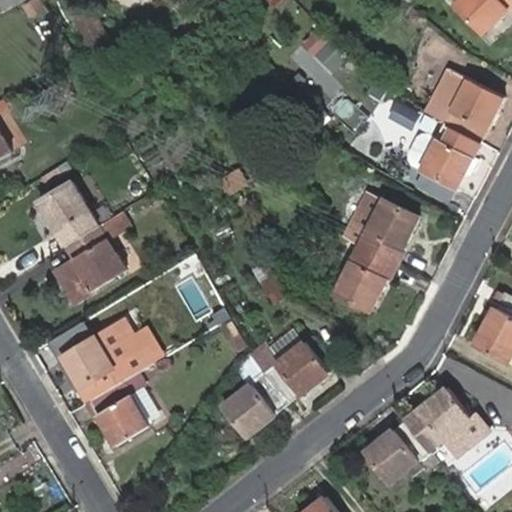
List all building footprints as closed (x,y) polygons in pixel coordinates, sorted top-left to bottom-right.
[(0,0),(6,9),(20,0),(0,0)] [(31,18),(48,11),(44,0),(31,0),(25,2),(31,18)] [(511,0),(463,0),(457,6),(483,34),(498,19),(495,16),(507,5),(510,8),(511,5),(511,0)] [(498,19),(510,8),(507,5),(495,16),(498,19)] [(77,15),(99,58),(116,48),(95,6),(77,15)] [(300,44),(312,56),(333,36),(321,24),(300,44)] [(325,42),(317,59),(337,69),(345,53),(325,42)] [(505,98),(451,69),(427,113),(449,126),(481,143),(488,131),(484,128),(492,113),(496,114),(505,98)] [(342,97),(333,111),(358,125),(366,110),(342,97)] [(391,117),(416,127),(423,110),(398,99),(391,117)] [(488,131),(496,114),(492,113),(484,128),(488,131)] [(386,136),(410,140),(412,125),(388,122),(386,136)] [(0,126),(0,159),(14,150),(0,126)] [(473,159),(481,143),(449,126),(426,172),(458,188),(466,172),(462,170),(469,156),(473,159)] [(413,166),(426,172),(441,140),(429,135),(424,133),(420,135),(417,138),(409,155),(408,159),(410,163),(413,166)] [(466,172),(473,159),(469,156),(462,170),(466,172)] [(77,169),(71,161),(57,170),(63,178),(77,169)] [(61,230),(71,246),(102,226),(75,181),(43,200),(53,216),(57,213),(66,227),(61,230)] [(371,231),(385,204),(376,199),(361,227),(371,231)] [(356,224),(348,238),(363,246),(397,263),(405,247),(400,246),(408,231),(412,233),(420,217),(387,201),(385,204),(371,231),(361,227),(356,224)] [(115,238),(136,226),(126,209),(105,221),(115,238)] [(57,213),(53,216),(61,230),(66,227),(57,213)] [(102,226),(71,246),(79,260),(83,256),(88,264),(83,266),(62,279),(76,303),(128,270),(102,226)] [(405,247),(412,233),(408,231),(400,246),(405,247)] [(397,263),(363,246),(338,292),(374,309),(382,293),(378,290),(385,275),(389,278),(397,263)] [(79,260),(83,266),(88,264),(83,256),(79,260)] [(382,293),(389,278),(385,275),(378,290),(382,293)] [(511,297),(506,294),(479,346),(509,362),(511,357),(511,297)] [(85,386),(94,401),(127,381),(141,371),(114,328),(67,356),(77,372),(81,370),(90,383),(85,386)] [(308,343),(268,374),(293,405),(304,396),(301,393),(314,382),(317,386),(333,374),(308,343)] [(81,370),(77,372),(85,386),(90,383),(81,370)] [(293,405),(268,374),(226,407),(251,438),(266,426),(264,423),(277,412),(280,416),(293,405)] [(127,381),(94,401),(102,415),(107,412),(115,425),(110,427),(120,444),(153,424),(127,381)] [(304,396),(317,386),(314,382),(301,393),(304,396)] [(445,440),(459,458),(493,431),(477,412),(472,416),(449,388),(436,399),(438,402),(425,413),(422,410),(409,420),(433,450),(445,440)] [(436,399),(422,410),(425,413),(438,402),(436,399)] [(107,412),(102,415),(110,427),(115,425),(107,412)] [(266,426),(280,416),(277,412),(264,423),(266,426)] [(393,483),(433,450),(409,420),(396,431),(399,434),(386,445),(383,442),(368,453),(393,483)] [(396,431),(383,442),(386,445),(399,434),(396,431)] [(337,511),(328,499),(313,510),(314,511),(337,511)]
